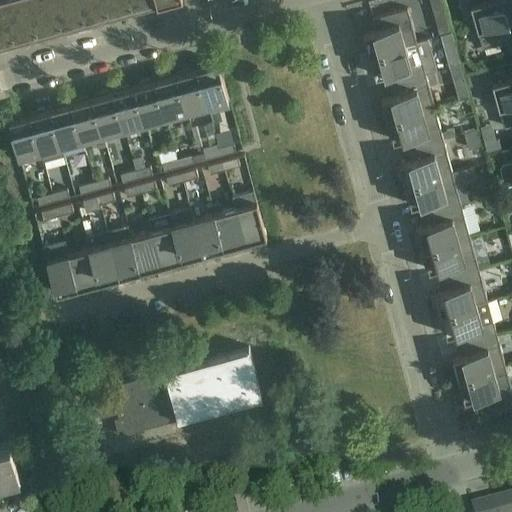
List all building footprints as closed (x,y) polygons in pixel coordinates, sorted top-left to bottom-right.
[(0,0),(0,41),(17,37),(6,0),(0,0)] [(40,30),(31,0),(6,0),(17,37),(40,30)] [(64,24),(57,0),(31,0),(40,30),(64,24)] [(88,18),(82,0),(57,0),(64,24),(88,18)] [(111,11),(108,0),(82,0),(88,18),(111,11)] [(135,5),(133,0),(108,0),(111,11),(135,5)] [(417,41),(412,21),(419,19),(414,0),(411,0),(393,5),(395,12),(373,17),(377,29),(365,32),(366,39),(363,40),(366,49),(369,49),(371,54),(417,41)] [(511,19),(511,0),(470,0),(484,48),(511,40),(511,22),(511,20),(511,19)] [(426,73),(417,41),(371,54),(372,59),(369,60),(371,69),(375,69),(376,76),(388,72),(391,83),(426,73)] [(229,97),(220,62),(214,64),(213,61),(204,63),(204,66),(198,68),(208,103),(229,97)] [(208,103),(198,68),(193,70),(192,66),(183,69),(184,72),(177,74),(187,109),(208,103)] [(511,68),(491,75),(505,127),(511,124),(511,68)] [(187,109),(177,74),(172,75),(171,72),(162,75),(163,78),(157,80),(166,115),(187,109)] [(435,106),(426,73),(391,83),(394,94),(382,97),(384,104),(381,105),(384,114),(387,113),(388,119),(435,106)] [(166,115),(157,80),(151,81),(151,78),(141,80),(142,83),(136,85),(145,120),(166,115)] [(145,120),(136,85),(131,87),(130,84),(120,86),(121,89),(115,91),(124,126),(145,120)] [(124,126),(115,91),(110,92),(109,89),(100,92),(101,95),(94,97),(104,132),(124,126)] [(106,142),(104,132),(94,97),(89,98),(88,95),(79,97),(80,101),(73,102),(83,137),(94,134),(96,144),(106,142)] [(86,149),(83,137),(73,102),(68,104),(67,101),(58,103),(59,106),(52,108),(65,155),(86,149)] [(65,155),(52,108),(48,109),(47,106),(37,109),(38,112),(32,114),(41,149),(44,160),(65,155)] [(444,138),(435,106),(388,119),(390,124),(387,125),(389,134),(392,133),(394,140),(406,137),(409,148),(444,138)] [(41,149),(32,114),(27,115),(26,112),(16,115),(17,118),(10,120),(20,155),(41,149)] [(453,171),(444,138),(409,148),(412,159),(400,162),(402,169),(399,169),(402,179),(405,178),(406,183),(453,171)] [(222,155),(220,146),(218,142),(203,147),(207,159),(222,155)] [(235,142),(220,146),(222,155),(237,151),(235,142)] [(193,154),(178,158),(180,166),(195,162),(193,154)] [(241,165),(239,156),(224,161),(226,169),(241,165)] [(180,166),(178,158),(163,162),(165,170),(180,166)] [(226,169),(224,161),(208,165),(211,173),(226,169)] [(511,161),(504,164),(502,168),(506,182),(509,184),(511,183),(511,161)] [(151,165),(136,169),(139,178),(154,173),(151,165)] [(199,176),(197,168),(182,172),(184,181),(199,176)] [(139,178),(136,169),(121,173),(124,182),(139,178)] [(462,203),(453,171),(406,183),(408,189),(405,190),(407,199),(410,198),(412,205),(424,202),(427,213),(462,203)] [(184,181),(182,172),(167,176),(169,185),(184,181)] [(110,176),(95,181),(97,189),(112,185),(110,176)] [(158,188),(155,179),(140,183),(143,192),(158,188)] [(97,189),(95,181),(80,185),(82,193),(97,189)] [(143,192),(140,183),(125,188),(128,196),(143,192)] [(68,188),(53,192),(55,200),(70,196),(68,188)] [(267,236),(255,189),(233,195),(236,207),(246,242),(267,236)] [(116,199),(114,191),(99,195),(101,203),(116,199)] [(55,200),(53,192),(38,196),(40,205),(55,200)] [(102,207),(101,203),(99,195),(84,199),(87,211),(102,207)] [(74,211),(72,202),(57,206),(59,215),(74,211)] [(471,235),(462,203),(427,213),(430,223),(418,227),(420,233),(417,234),(419,244),(422,243),(424,248),(471,235)] [(59,215),(57,206),(42,210),(44,219),(59,215)] [(204,253),(194,218),(191,206),(170,212),(174,224),(183,259),(204,253)] [(246,242),(236,207),(215,212),(225,247),(246,242)] [(225,247),(215,212),(194,218),(204,253),(225,247)] [(142,270),(132,235),(129,224),(108,229),(121,276),(142,270)] [(183,259),(174,224),(153,229),(163,264),(183,259)] [(121,276),(108,229),(87,235),(90,246),(100,282),(121,276)] [(163,264),(153,229),(132,235),(142,270),(163,264)] [(479,268),(471,235),(424,248),(425,253),(422,254),(425,264),(428,263),(430,270),(442,267),(445,277),(479,268)] [(79,287),(70,252),(66,239),(44,245),(58,293),(79,287)] [(100,282),(90,246),(70,252),(79,287),(100,282)] [(488,300),(479,268),(445,277),(448,288),(436,291),(438,298),(435,299),(437,308),(440,308),(442,313),(488,300)] [(497,333),(488,300),(442,313),(443,318),(440,319),(443,329),(446,328),(448,335),(460,331),(462,342),(497,333)] [(23,332),(0,337),(0,338),(6,361),(29,355),(23,332)] [(506,365),(497,333),(462,342),(465,353),(453,356),(455,363),(452,364),(455,373),(458,372),(459,378),(506,365)] [(203,344),(177,351),(147,360),(151,375),(122,383),(126,398),(98,406),(101,417),(119,412),(120,417),(116,418),(120,435),(263,396),(250,348),(208,359),(203,344)] [(511,399),(511,386),(506,365),(459,378),(461,383),(458,384),(460,393),(463,392),(465,399),(477,396),(480,408),(511,399)] [(0,484),(21,479),(12,442),(0,444),(0,484)] [(511,511),(511,499),(494,504),(496,511),(511,511)]
